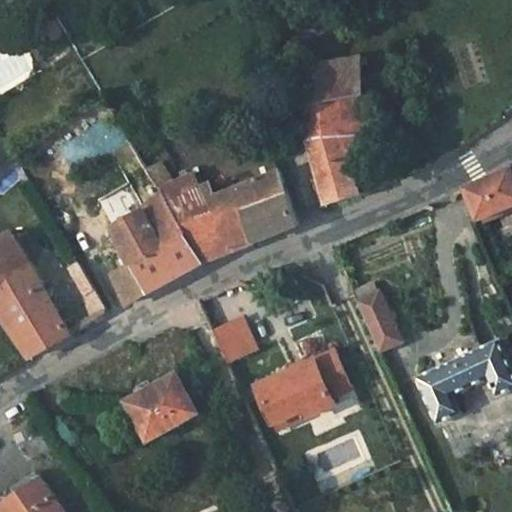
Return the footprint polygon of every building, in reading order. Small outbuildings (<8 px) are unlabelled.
[(362,58),(333,62),(336,97),(307,101),(309,139),(320,177),(314,178),(320,204),(360,193),(349,151),(365,148),(367,146),(365,104),(363,74),(362,58)] [(336,97),(333,62),(304,66),(307,101),(336,97)] [(387,73),(363,74),(365,104),(401,103),(400,85),(388,86),(387,73)] [(147,168),(160,189),(175,183),(163,160),(147,168)] [(267,175),(234,189),(241,203),(182,225),(188,235),(189,237),(205,263),(247,246),(300,225),(279,161),(264,167),(267,175)] [(511,166),(466,187),(481,221),(511,208),(511,166)] [(0,193),(1,194),(18,177),(7,167),(0,174),(0,193)] [(207,199),(199,184),(194,174),(175,183),(160,189),(163,193),(175,213),(182,225),(241,203),(234,189),(207,199)] [(163,193),(146,209),(168,246),(188,235),(182,225),(175,213),(163,193)] [(168,246),(146,209),(115,226),(134,262),(114,274),(130,305),(205,263),(189,237),(188,235),(168,246)] [(0,281),(33,263),(12,231),(0,238),(0,281)] [(88,296),(98,290),(80,262),(71,268),(88,296)] [(74,333),(33,263),(0,281),(0,314),(32,357),(74,333)] [(357,302),(376,293),(372,284),(353,293),(357,302)] [(98,290),(88,296),(90,314),(95,321),(111,312),(98,290)] [(376,293),(357,302),(379,350),(401,341),(379,292),(376,293)] [(243,318),(216,331),(230,360),(257,347),(243,318)] [(511,364),(501,340),(419,377),(441,423),(462,413),(454,394),(490,377),(499,395),(511,389),(511,364)] [(337,350),(260,386),(276,422),(305,409),(309,416),(338,403),(335,396),(353,387),(337,350)] [(179,374),(140,395),(143,402),(133,408),(151,440),(200,413),(179,374)] [(143,402),(140,395),(129,401),(133,408),(143,402)] [(27,397),(4,412),(18,437),(45,422),(27,397)] [(61,420),(49,428),(62,449),(67,445),(75,440),(61,420)] [(75,440),(67,445),(84,470),(95,462),(79,438),(75,440)] [(45,480),(22,495),(29,504),(52,489),(45,480)] [(3,507),(5,511),(67,511),(52,489),(29,504),(22,495),(3,507)]
